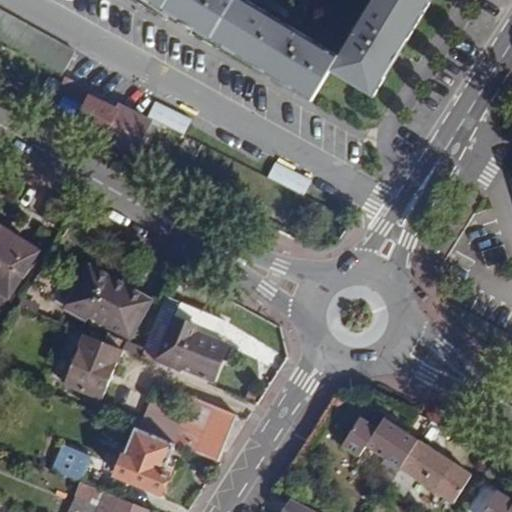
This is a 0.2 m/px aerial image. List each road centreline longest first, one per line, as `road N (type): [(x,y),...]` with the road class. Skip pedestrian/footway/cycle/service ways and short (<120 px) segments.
road 1 (primary): [(0,123),(201,240)]
road 2 (tertiary): [(331,352),(224,511)]
road 3 (tertiary): [(430,174),(511,42)]
road 4 (primary): [(201,240),(310,315)]
road 5 (primary): [(321,284),(201,240)]
road 6 (primary): [(491,395),(401,316)]
